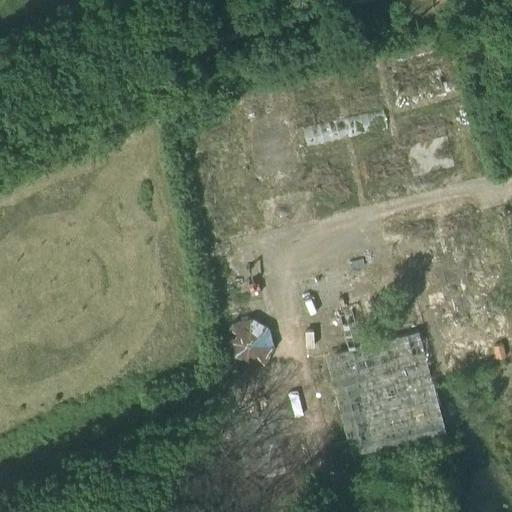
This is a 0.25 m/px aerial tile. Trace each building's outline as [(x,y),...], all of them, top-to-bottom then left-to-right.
[(451,75),(403,84),(407,106),(455,97),(451,75)] [(415,149),(423,180),(464,169),(456,138),(415,149)] [(232,322),(222,339),(227,358),(244,368),(263,363),(272,346),(267,327),(251,317),(232,322)] [(419,329),(337,351),(343,377),(363,452),(445,430),(425,356),(419,329)] [(505,356),(503,343),(493,346),(496,358),(505,356)] [(474,354),(476,366),(492,362),(489,351),(474,354)] [(452,361),(455,371),(471,367),(469,357),(452,361)] [(223,400),(185,419),(195,440),(231,430),(247,487),(287,476),(280,450),(271,453),(256,393),(223,400)] [(346,442),(328,447),(333,464),(351,459),(350,455),(346,442)] [(378,480),(380,493),(402,489),(399,476),(378,480)] [(418,502),(432,501),(431,486),(417,487),(418,502)]
